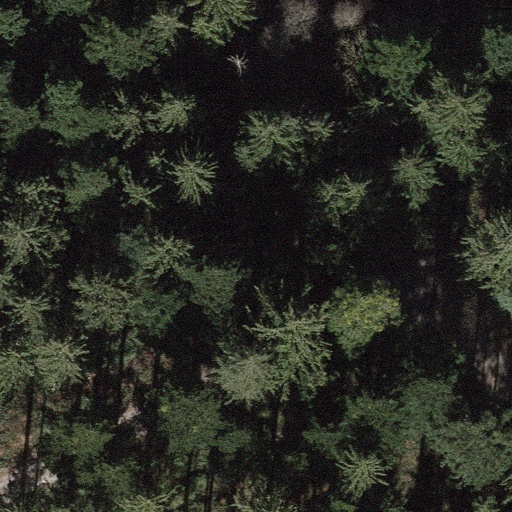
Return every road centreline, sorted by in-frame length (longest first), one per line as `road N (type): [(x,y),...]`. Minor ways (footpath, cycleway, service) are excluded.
road 1 (track): [(0,489),(511,222)]
road 2 (track): [(222,0),(420,273),(511,372)]
